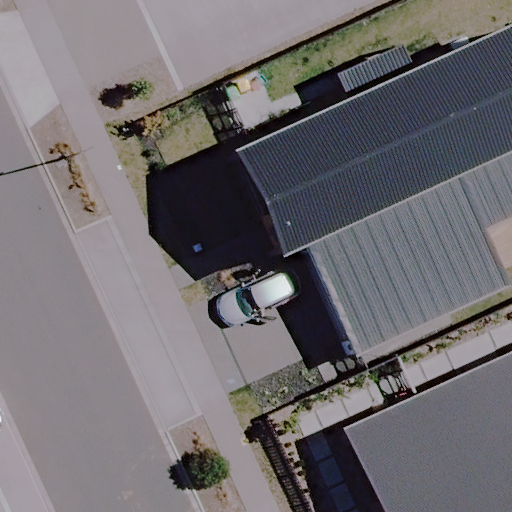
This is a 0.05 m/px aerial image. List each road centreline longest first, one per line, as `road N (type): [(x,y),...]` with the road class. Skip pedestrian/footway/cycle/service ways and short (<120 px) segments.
road 1 (residential): [(133,511),(0,226)]
road 2 (residential): [(0,81),(178,0)]
